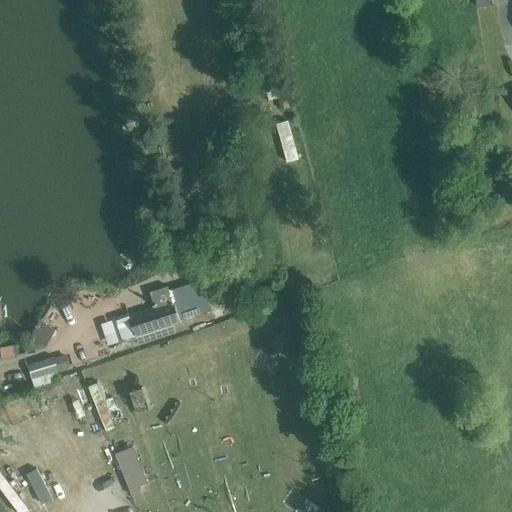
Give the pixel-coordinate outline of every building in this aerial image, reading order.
[(270,117),(258,120),(270,161),(282,158),(270,117)] [(136,336),(137,339),(183,324),(181,319),(210,310),(200,280),(188,283),(188,284),(171,289),(169,285),(151,291),(154,304),(129,313),(128,312),(113,317),(120,337),(123,336),(124,339),(136,336)] [(40,320),(27,352),(47,345),(56,328),(45,322),(40,320)] [(16,343),(0,347),(2,357),(18,353),(16,343)] [(206,344),(172,356),(177,370),(211,358),(206,344)] [(29,363),(28,363),(34,386),(57,378),(56,377),(61,375),(55,355),(29,363)] [(154,408),(146,385),(130,390),(132,398),(108,406),(100,383),(90,387),(105,431),(116,427),(110,410),(134,402),(138,413),(154,408)] [(134,445),(116,453),(133,495),(140,493),(138,486),(149,482),(134,445)]
